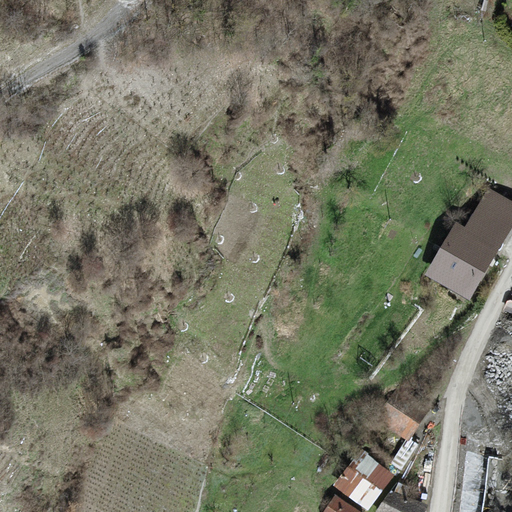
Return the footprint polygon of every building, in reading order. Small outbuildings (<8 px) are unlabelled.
[(452,230),(416,281),(463,302),(511,238),(511,207),(489,195),(459,232),(452,230)] [(465,417),(492,422),(499,392),(471,386),(465,417)] [(420,416),(396,394),(374,419),(397,441),(420,416)] [(367,508),(397,473),(364,445),(334,481),(367,508)] [(422,511),(424,508),(389,492),(378,511),(422,511)] [(349,511),(329,498),(319,511),(349,511)]
